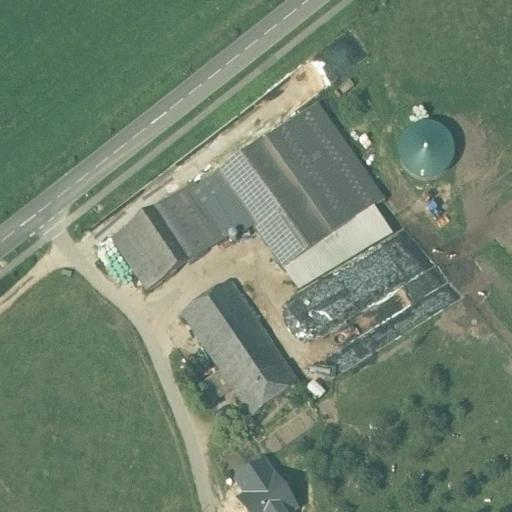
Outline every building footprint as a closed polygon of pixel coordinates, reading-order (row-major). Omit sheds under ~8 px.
[(385,203),(317,106),(266,142),(299,188),(334,239),(385,203)] [(426,119),(390,151),(422,187),(458,155),(426,119)] [(266,142),(197,191),(230,239),(250,225),(249,223),(299,188),(266,142)] [(194,186),(126,231),(162,285),(230,239),(197,191),(194,186)] [(299,188),(249,223),(250,225),(284,273),(334,239),(299,188)] [(162,285),(126,231),(112,241),(147,294),(162,285)] [(229,286),(183,316),(252,419),(298,388),(229,286)] [(256,463),(228,482),(238,496),(265,478),(256,463)] [(288,511),(273,489),(246,507),(248,511),(288,511)]
